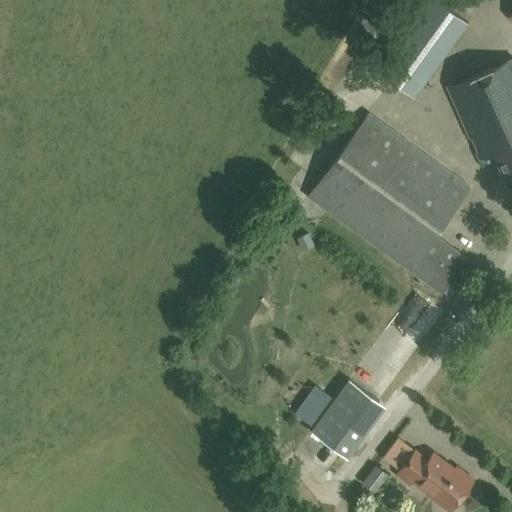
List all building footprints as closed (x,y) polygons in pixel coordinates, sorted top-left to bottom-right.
[(412,95),(466,21),(436,0),(421,0),(373,66),(412,95)] [(511,58),(480,72),(446,87),(445,87),(467,139),(470,137),(476,153),(473,154),(476,160),(490,154),(501,180),(511,175),(511,58)] [(470,187),(366,115),(366,116),(308,199),(442,291),(466,256),(436,235),(469,187),(470,187)] [(318,296),(337,278),(320,260),(301,278),(318,296)] [(378,401),(349,379),(311,431),(340,453),(378,401)] [(452,509),(474,480),(457,467),(455,469),(433,453),(428,460),(415,450),(397,474),(411,485),(414,481),(428,492),(428,494),(439,502),(441,501),(452,509)] [(376,494),(389,476),(376,466),(363,484),(376,494)]
